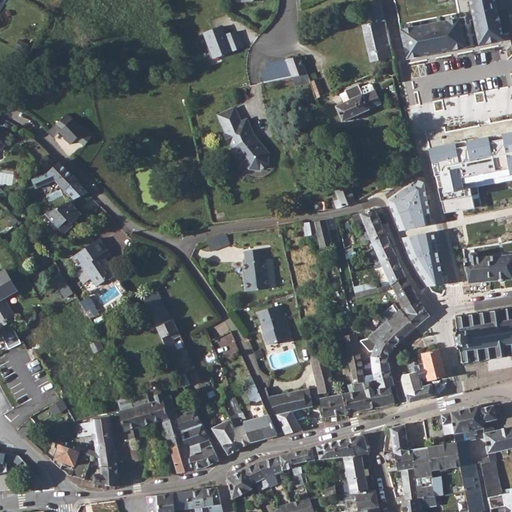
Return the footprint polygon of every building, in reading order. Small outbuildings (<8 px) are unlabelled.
[(505,40),(496,0),(469,0),(480,45),(503,40),(505,40)] [(393,56),(381,1),(367,4),(372,24),(363,26),(369,54),(372,62),(393,56)] [(466,47),(460,18),(401,30),(408,59),(466,47)] [(28,45),(19,40),(15,47),(25,52),(28,45)] [(307,74),(301,56),(286,59),(293,77),(301,75),(307,74)] [(292,76),(285,60),(266,62),(267,71),(260,72),(263,83),(292,76)] [(301,75),(303,84),(311,82),(308,74),(307,74),(301,75)] [(296,86),(303,84),(301,75),(293,77),(296,86)] [(317,100),(325,97),(318,79),(311,82),(317,100)] [(364,94),(375,89),(372,83),(361,87),(364,94)] [(346,91),(347,92),(351,100),(343,103),(336,107),(342,122),(369,111),(369,109),(380,104),(374,91),(364,96),(359,87),(358,85),(346,91)] [(241,121),(234,107),(218,114),(227,133),(225,133),(229,143),(231,142),(233,147),(241,156),(239,157),(246,165),(247,164),(248,165),(259,167),(266,162),(267,150),(254,134),(247,118),(241,121)] [(436,147),(429,148),(445,213),(457,211),(463,210),(475,208),(473,199),(480,198),(478,187),(511,180),(511,132),(443,146),(436,147)] [(76,179),(60,162),(49,172),(65,189),(76,179)] [(399,232),(433,224),(423,182),(418,179),(389,199),(388,202),(399,232)] [(11,187),(0,192),(0,198),(28,186),(26,181),(11,187)] [(342,208),(356,202),(349,185),(335,190),(339,200),(334,201),(337,209),(342,208)] [(81,215),(70,202),(46,214),(53,222),(48,227),(53,233),(59,228),(64,233),(73,225),(72,224),(81,215)] [(316,211),(328,210),(327,202),(315,203),(316,211)] [(356,226),(364,223),(368,231),(371,240),(372,240),(387,234),(383,226),(376,209),(375,209),(352,215),(356,226)] [(337,229),(335,219),(328,220),(330,230),(333,230),(337,229)] [(330,230),(328,220),(315,222),(318,234),(321,248),(333,245),(330,230)] [(318,234),(315,222),(304,223),(306,236),(318,234)] [(333,230),(330,230),(333,245),(340,243),(338,234),(335,235),(333,230)] [(371,240),(368,231),(360,235),(363,242),(371,240)] [(445,285),(434,231),(403,237),(409,257),(418,272),(428,287),(445,285)] [(206,239),(211,252),(230,244),(227,233),(221,234),(214,236),(206,239)] [(392,247),(387,234),(372,240),(370,244),(372,248),(375,247),(382,263),(397,256),(392,247)] [(108,251),(100,239),(73,257),(82,270),(84,268),(91,278),(97,286),(116,274),(107,260),(105,261),(101,255),(108,251)] [(244,280),(245,291),(245,292),(269,289),(265,260),(263,260),(261,249),(243,251),(245,262),(243,262),(246,280),(244,280)] [(511,261),(511,252),(485,255),(487,280),(510,278),(511,271),(511,261)] [(487,280),(485,255),(474,256),(477,281),(487,280)] [(401,266),(397,256),(382,263),(391,284),(406,277),(401,266)] [(461,257),(465,282),(477,281),(474,256),(461,257)] [(91,278),(84,268),(82,270),(79,271),(78,275),(83,283),(91,278)] [(6,270),(4,271),(16,291),(17,290),(6,270)] [(16,291),(4,271),(0,273),(0,299),(2,299),(16,291)] [(408,281),(406,277),(391,284),(386,286),(387,291),(394,289),(396,293),(411,285),(408,281)] [(354,287),(355,293),(362,291),(371,289),(370,284),(367,285),(367,284),(354,287)] [(414,291),(411,285),(396,293),(404,308),(419,299),(414,291)] [(0,323),(12,317),(2,299),(0,299),(0,323)] [(423,305),(419,299),(404,308),(401,310),(416,327),(430,316),(423,305)] [(290,340),(279,305),(258,312),(263,326),(264,326),(266,331),(263,332),(267,345),(279,341),(279,344),(290,340)] [(407,335),(416,327),(401,310),(400,311),(398,309),(396,311),(392,305),(382,314),(388,320),(403,339),(407,335)] [(511,308),(504,309),(504,308),(502,308),(502,309),(490,312),(490,310),(488,310),(488,312),(479,313),(479,312),(477,312),(477,314),(469,315),(469,314),(467,314),(467,315),(458,317),(458,316),(456,315),(456,317),(455,317),(455,319),(456,319),(458,327),(457,327),(457,331),(456,334),(454,334),(454,336),(456,336),(457,345),(456,345),(456,347),(458,346),(459,348),(460,348),(461,351),(462,351),(464,364),(465,364),(465,362),(474,361),(475,362),(477,362),(476,360),(485,359),(485,361),(487,360),(487,359),(495,358),(496,359),(498,359),(498,357),(510,355),(510,357),(511,356),(511,355),(511,354),(511,308)] [(150,316),(169,360),(176,357),(177,352),(172,349),(170,344),(171,339),(168,333),(174,330),(165,310),(150,316)] [(103,316),(94,319),(97,326),(106,322),(103,316)] [(397,344),(403,339),(388,320),(378,329),(394,347),(397,344)] [(8,345),(18,339),(12,326),(0,332),(8,345)] [(390,353),(394,347),(378,329),(368,338),(377,345),(372,356),(374,372),(391,370),(390,363),(388,357),(390,353)] [(346,330),(341,331),(345,345),(349,363),(351,370),(362,367),(361,359),(358,343),(356,335),(347,337),(346,330)] [(21,343),(18,339),(8,345),(10,349),(21,343)] [(99,342),(92,346),(95,353),(102,350),(99,342)] [(69,347),(64,349),(67,356),(72,353),(69,347)] [(440,348),(412,357),(416,372),(417,372),(421,383),(422,383),(446,376),(440,348)] [(259,350),(253,352),(256,359),(262,357),(259,350)] [(323,393),(335,391),(329,366),(314,369),(318,387),(319,394),(323,393)] [(353,377),(364,375),(362,367),(351,370),(353,377)] [(393,377),(391,370),(374,372),(375,380),(378,389),(391,386),(395,386),(393,377)] [(179,378),(182,385),(187,382),(182,372),(177,374),(179,378)] [(422,387),(423,386),(422,383),(421,383),(417,372),(416,372),(412,373),(408,374),(403,375),(403,379),(404,383),(406,393),(423,389),(422,387)] [(354,384),(364,382),(364,375),(353,377),(354,384)] [(395,403),(391,386),(378,389),(375,380),(364,382),(354,384),(356,391),(343,394),(348,413),(361,410),(395,403)] [(435,396),(431,383),(423,386),(422,387),(423,389),(406,393),(408,401),(410,402),(424,399),(435,396)] [(252,402),(262,400),(256,385),(247,388),(252,402)] [(153,389),(156,401),(150,403),(154,423),(162,420),(171,447),(185,443),(177,415),(170,395),(164,397),(160,387),(153,389)] [(291,411),(321,404),(319,394),(318,387),(270,397),(269,398),(278,414),(291,411)] [(120,412),(122,418),(125,432),(127,441),(135,439),(132,428),(154,423),(150,403),(147,393),(118,401),(121,411),(120,412)] [(324,418),(348,413),(343,394),(324,398),(323,393),(319,394),(321,404),(324,418)] [(186,413),(195,409),(193,404),(184,407),(186,413)] [(500,404),(481,408),(484,428),(485,433),(494,431),(492,420),(503,417),(500,404)] [(468,441),(476,439),(475,434),(478,434),(477,429),(484,428),(481,408),(480,405),(464,409),(452,412),(453,423),(455,433),(456,443),(468,441)] [(185,443),(193,469),(199,468),(207,466),(213,463),(219,460),(212,445),(202,449),(200,443),(209,440),(195,409),(186,413),(177,415),(185,443)] [(294,431),(301,429),(297,421),(291,411),(278,414),(286,432),(287,433),(294,431)] [(235,440),(239,449),(244,446),(252,442),(244,422),(247,421),(244,412),(231,418),(231,419),(236,429),(235,440)] [(444,414),(442,414),(443,425),(453,423),(452,412),(444,414)] [(244,422),(252,442),(266,438),(276,436),(277,435),(269,415),(247,421),(244,422)] [(98,452),(99,458),(115,456),(110,418),(95,420),(95,421),(77,425),(78,437),(97,435),(98,452)] [(213,429),(229,455),(233,452),(239,449),(235,440),(236,429),(231,419),(214,428),(213,429)] [(301,429),(308,428),(306,419),(297,421),(301,429)] [(453,423),(443,425),(445,435),(455,433),(453,423)] [(397,426),(391,428),(395,453),(409,450),(407,441),(405,424),(397,426)] [(481,463),(488,497),(502,494),(495,461),(497,461),(495,451),(511,447),(511,426),(494,431),(485,433),(490,462),(481,463)] [(348,438),(334,442),(338,457),(344,457),(362,455),(369,454),(364,436),(362,435),(348,438)] [(60,439),(57,443),(72,449),(73,445),(65,442),(60,439)] [(456,443),(461,466),(472,465),(468,441),(456,443)] [(326,443),(317,446),(321,459),(338,457),(334,442),(326,443)] [(72,449),(57,443),(55,448),(59,449),(54,461),(62,468),(64,461),(75,466),(80,452),(72,449)] [(171,447),(178,472),(183,471),(193,469),(185,443),(171,447)] [(429,447),(433,470),(461,466),(456,443),(429,447)] [(321,459),(317,446),(313,447),(316,460),(321,459)] [(316,460),(313,447),(292,452),(281,455),(283,469),(293,468),(295,475),(294,478),(296,486),(298,487),(305,485),(302,473),(303,473),(302,467),(300,462),(316,460)] [(412,450),(415,468),(416,473),(433,470),(429,447),(412,450)] [(388,472),(401,470),(415,468),(412,450),(409,450),(395,453),(397,467),(388,469),(388,472)] [(93,456),(84,453),(77,472),(86,476),(90,463),(93,456)] [(19,456),(9,454),(8,460),(16,461),(18,465),(24,460),(19,456)] [(283,469),(281,455),(269,458),(258,462),(270,486),(271,487),(279,483),(275,474),(283,471),(283,469)] [(362,455),(344,457),(347,468),(364,465),(362,455)] [(100,459),(101,468),(117,466),(117,465),(116,465),(115,456),(99,458),(100,459)] [(270,486),(258,462),(249,466),(242,470),(251,486),(256,483),(260,491),(270,486)] [(463,489),(469,511),(483,511),(485,511),(476,464),(472,465),(461,466),(463,486),(463,489)] [(364,465),(347,468),(349,479),(366,477),(364,465)] [(95,475),(94,483),(116,487),(120,487),(119,480),(117,466),(101,468),(102,476),(95,475)] [(396,502),(403,501),(420,498),(416,473),(415,468),(401,470),(405,496),(395,498),(396,502)] [(251,486),(242,470),(229,477),(228,479),(233,499),(253,490),(251,486)] [(416,473),(420,498),(436,496),(434,478),(433,470),(416,473)] [(366,477),(349,479),(351,493),(368,491),(366,477)] [(434,478),(436,496),(444,495),(441,477),(434,478)] [(215,488),(204,489),(207,511),(223,511),(217,488),(215,488)] [(510,492),(502,494),(488,497),(491,509),(506,506),(506,511),(511,511),(511,488),(509,489),(510,492)] [(196,490),(188,491),(190,508),(190,511),(207,511),(204,489),(196,490)] [(377,497),(376,490),(368,491),(351,493),(345,494),(345,500),(346,500),(348,511),(379,508),(377,497)] [(173,493),(175,510),(181,509),(181,511),(190,511),(190,508),(188,491),(181,492),(173,493)] [(163,494),(147,496),(149,511),(175,511),(175,510),(173,493),(163,494)] [(398,511),(420,511),(420,508),(437,506),(437,502),(441,502),(440,495),(436,496),(420,498),(403,501),(404,507),(398,508),(398,511)] [(314,511),(310,498),(291,503),(295,511),(314,511)] [(295,511),(291,503),(281,506),(281,508),(283,511),(295,511)]
